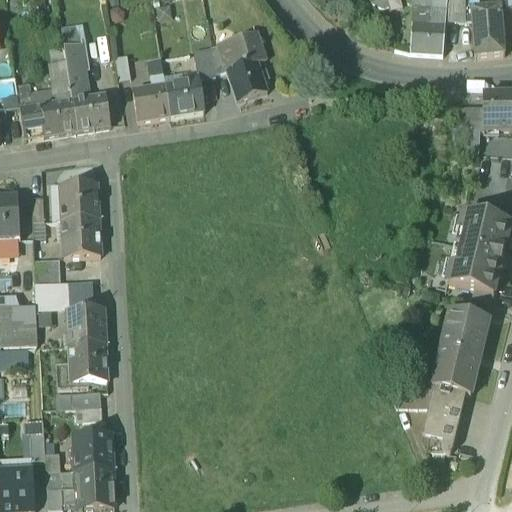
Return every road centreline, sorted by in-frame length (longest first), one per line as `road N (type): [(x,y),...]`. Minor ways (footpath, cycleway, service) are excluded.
road 1 (residential): [(104,149),(121,511)]
road 2 (secondary): [(287,0),(323,45),(366,65),(511,75)]
road 3 (residential): [(308,105),(104,149)]
road 4 (residential): [(474,497),(511,361)]
road 5 (residential): [(474,497),(445,492),(336,511)]
